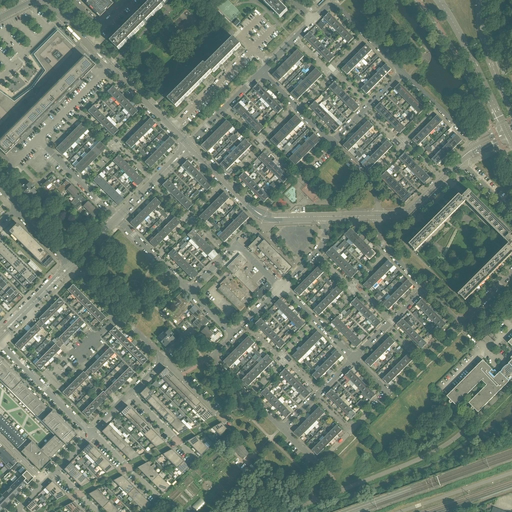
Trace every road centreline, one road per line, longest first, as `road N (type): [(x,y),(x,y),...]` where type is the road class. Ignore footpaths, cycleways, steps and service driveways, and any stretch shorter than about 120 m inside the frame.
road 1 (residential): [(323,216),(261,215),(188,144)]
road 2 (secondary): [(438,0),(507,133)]
road 3 (residential): [(268,65),(252,49),(172,128)]
road 4 (residential): [(283,429),(216,363),(234,335)]
road 5 (residential): [(90,432),(0,343)]
road 6 (residential): [(312,20),(334,6),(402,72)]
